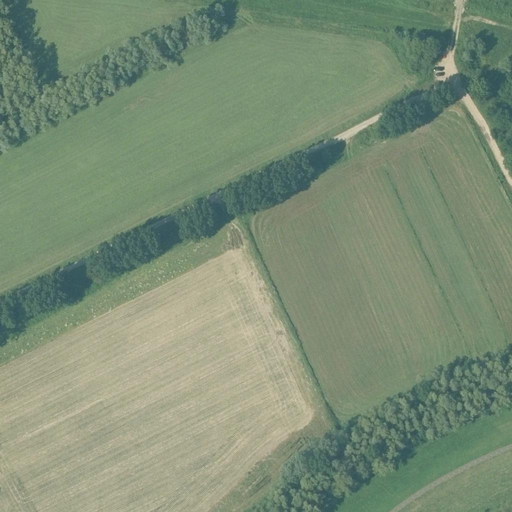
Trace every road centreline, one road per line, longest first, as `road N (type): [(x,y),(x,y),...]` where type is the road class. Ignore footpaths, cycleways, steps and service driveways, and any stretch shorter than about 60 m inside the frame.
road 1 (track): [(0,305),(454,77)]
road 2 (track): [(322,0),(455,23)]
road 3 (track): [(454,77),(511,186)]
